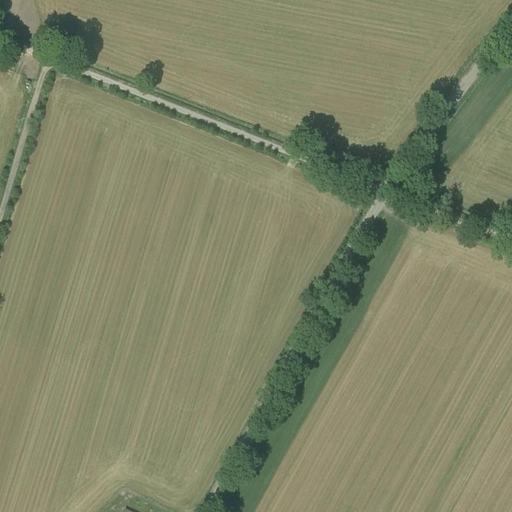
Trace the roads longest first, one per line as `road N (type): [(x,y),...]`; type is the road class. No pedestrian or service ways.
road 1 (unclassified): [(208,511),(385,189),(511,27)]
road 2 (track): [(511,238),(0,41)]
road 3 (track): [(47,59),(0,221)]
